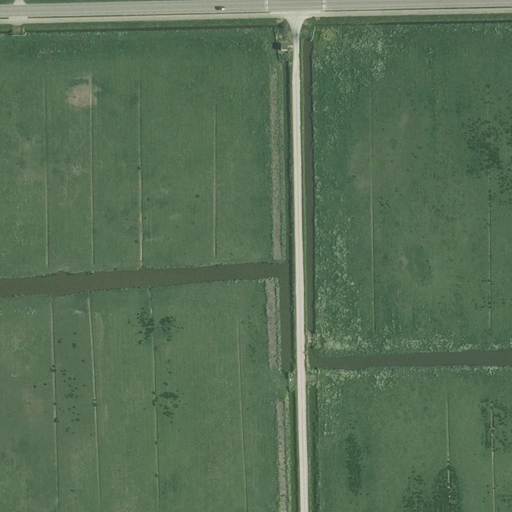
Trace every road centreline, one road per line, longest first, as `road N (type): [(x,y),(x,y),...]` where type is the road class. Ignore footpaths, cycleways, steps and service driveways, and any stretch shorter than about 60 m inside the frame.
road 1 (unclassified): [(304,511),(295,5)]
road 2 (tertiary): [(295,5),(0,11)]
road 3 (tertiary): [(511,0),(295,5)]
